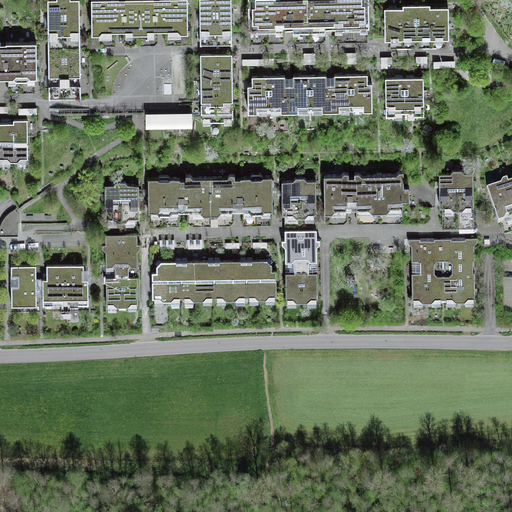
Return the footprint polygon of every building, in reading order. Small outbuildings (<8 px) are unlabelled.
[(47,0),(48,21),(49,74),(49,96),(81,96),(80,74),(80,22),(79,0),(47,0)] [(188,30),(187,0),(91,0),(92,32),(95,32),(95,42),(115,41),(115,29),(120,29),(125,29),(125,41),(154,41),(154,29),(160,29),(165,29),(165,40),(185,40),(184,30),(188,30)] [(231,10),(231,0),(199,0),(200,10),(200,22),(200,40),(232,39),(231,24),(231,10)] [(369,0),(247,0),(248,11),(248,28),(250,28),(250,39),(283,39),(283,27),(288,27),(293,27),(293,39),(323,39),(323,26),(330,26),(335,26),(335,38),(368,38),(367,26),(369,26),(369,10),(369,0)] [(449,22),(449,7),(430,7),(430,5),(403,5),(403,8),(385,7),(385,22),(385,38),(397,38),(397,47),(412,47),(421,47),(437,47),(437,37),(449,37),(449,22)] [(36,60),(36,42),(0,43),(0,76),(2,76),(8,76),(8,88),(26,88),(26,76),(37,76),(36,60)] [(232,88),(232,53),(224,53),(208,54),(200,54),(201,88),(201,118),(210,118),(210,121),(224,121),(224,118),(233,118),(232,88)] [(356,64),(356,53),(343,53),(344,64),(356,64)] [(315,54),(303,54),(303,64),(315,64),(315,54)] [(427,57),(416,57),(416,64),(421,64),(421,68),(427,68),(427,57)] [(392,58),(381,58),(381,69),(388,69),(388,64),(392,64),(392,58)] [(368,83),(368,74),(364,74),(338,74),(335,74),(335,83),(326,83),(326,74),(323,74),(295,74),(293,74),(293,84),(285,84),(285,75),(277,75),(256,75),(252,75),(252,84),(248,84),(248,112),(257,112),(257,107),(281,107),(281,111),(298,110),(298,107),(323,107),(323,111),(340,111),(340,107),(363,107),(363,110),(373,110),(372,83),(368,83)] [(388,78),(386,78),(386,98),(386,117),(395,117),(395,114),(405,114),(405,120),(415,120),(415,116),(424,116),(424,97),(424,77),(420,77),(388,78)] [(192,129),(192,114),(146,114),(146,130),(192,129)] [(0,122),(0,156),(7,156),(10,159),(17,159),(20,156),(28,156),(27,119),(20,119),(13,119),(13,122),(6,122),(0,122)] [(396,175),(362,175),(359,172),(355,172),(355,176),(348,176),(348,172),(345,172),(341,175),(324,175),(324,207),(350,207),(394,206),(403,206),(403,200),(410,200),(409,186),(403,186),(403,171),(400,171),(396,175)] [(457,209),(456,171),(450,172),(439,172),(440,206),(445,206),(445,214),(455,214),(455,209),(457,209)] [(456,171),(457,209),(463,208),(463,213),(474,213),(473,171),(456,171)] [(227,176),(192,176),(189,174),(186,174),(186,176),(170,176),(168,174),(160,174),(156,177),(147,177),(148,210),(156,210),(159,213),(169,213),(173,210),(184,210),(199,210),(204,213),(218,213),(222,209),(238,209),(249,209),(253,212),(262,212),(265,209),(272,209),(272,175),(262,175),(260,172),(252,172),(250,176),(234,176),(234,173),(230,173),(227,176)] [(300,220),(300,179),(296,179),(293,182),(282,182),(283,220),(300,220)] [(300,179),(300,220),(316,220),(316,182),(307,182),(304,179),(300,179)] [(511,181),(508,183),(507,180),(503,181),(501,185),(487,190),(499,225),(504,223),(507,217),(511,215),(511,181)] [(117,220),(132,217),(139,217),(139,184),(128,184),(124,181),(117,181),(113,184),(105,184),(105,217),(111,217),(117,220)] [(475,227),(474,213),(463,213),(458,213),(459,228),(475,227)] [(286,230),(286,240),(294,240),(311,239),(317,239),(317,229),(286,230)] [(105,234),(105,243),(114,243),(130,243),(136,243),(136,234),(105,234)] [(453,298),(456,301),(466,301),(469,298),(475,297),(475,272),(473,272),(473,270),(473,246),(478,242),(478,238),(466,238),(466,240),(462,240),(454,240),(451,240),(451,238),(435,238),(435,240),(433,240),(422,240),(409,240),(409,245),(413,245),(412,274),(412,299),(419,299),(423,302),(432,302),(436,298),(453,298)] [(297,300),(308,300),(312,297),(319,297),(318,273),(317,246),(320,243),(320,239),(317,239),(311,239),(294,240),(286,240),(283,240),(283,243),(286,246),(286,273),(287,298),(294,297),(297,300)] [(136,243),(130,243),(114,243),(105,243),(105,245),(103,245),(103,247),(106,251),(107,280),(107,303),(113,303),(117,306),(128,306),(132,303),(138,303),(138,279),(137,250),(140,247),(140,245),(136,245),(136,243)] [(238,258),(228,258),(201,259),(191,259),(172,259),(164,259),(161,259),(156,264),(156,271),(152,271),(153,298),(159,298),(163,300),(171,300),(174,298),(189,298),(194,300),(203,300),(207,297),(221,297),(226,300),(235,299),(240,297),(255,296),(259,299),(266,299),(269,296),(275,296),(276,269),(271,269),(271,262),(267,258),(263,258),(255,258),(238,258)] [(83,264),(46,264),(46,271),(46,278),(42,278),(42,300),(88,300),(87,278),(83,278),(83,272),(83,264)] [(35,307),(34,267),(10,267),(10,307),(35,307)]
